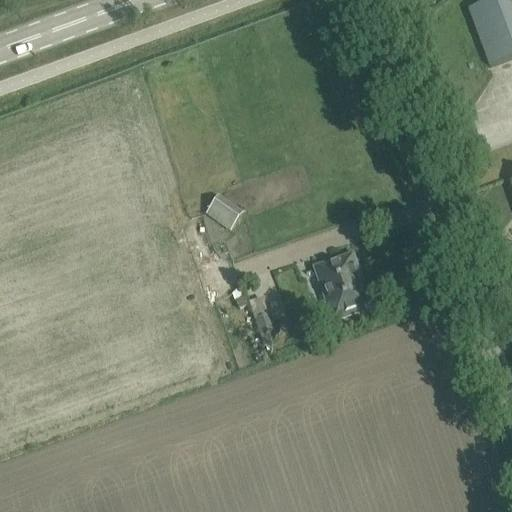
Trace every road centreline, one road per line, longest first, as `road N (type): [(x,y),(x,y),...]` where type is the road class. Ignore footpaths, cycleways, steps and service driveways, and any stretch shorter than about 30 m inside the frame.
road 1 (unclassified): [(511,411),(368,0)]
road 2 (primary): [(0,50),(138,0)]
